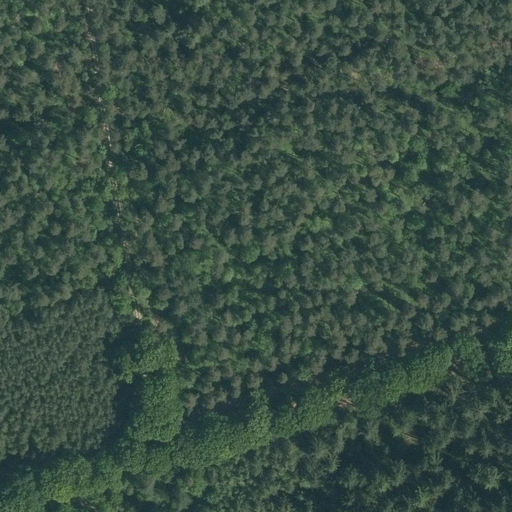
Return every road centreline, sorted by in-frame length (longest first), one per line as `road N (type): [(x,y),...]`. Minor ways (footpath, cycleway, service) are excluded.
road 1 (track): [(511,318),(0,476)]
road 2 (track): [(511,343),(46,485)]
road 3 (track): [(162,450),(87,0)]
